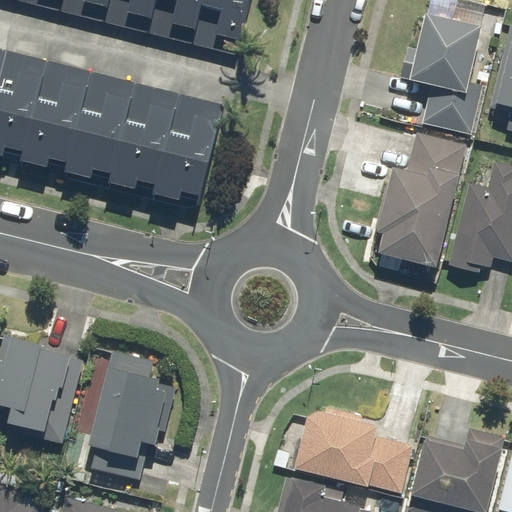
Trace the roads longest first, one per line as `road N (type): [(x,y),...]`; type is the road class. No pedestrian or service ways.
road 1 (residential): [(338,0),(276,242)]
road 2 (residential): [(0,236),(208,284)]
road 3 (residential): [(317,313),(511,363)]
road 4 (residential): [(234,345),(199,511)]
